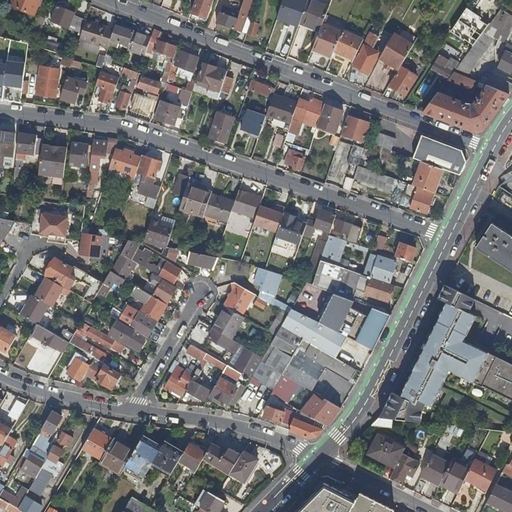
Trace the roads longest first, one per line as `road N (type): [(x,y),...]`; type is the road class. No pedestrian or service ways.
road 1 (residential): [(0,110),(136,129),(448,236)]
road 2 (residential): [(490,148),(99,0)]
road 3 (secondary): [(316,456),(358,411),(448,236)]
road 4 (residential): [(316,456),(236,425),(131,412)]
road 5 (residential): [(131,412),(201,291)]
road 6 (residential): [(131,412),(25,386),(0,372)]
road 7 (residential): [(438,511),(316,456)]
